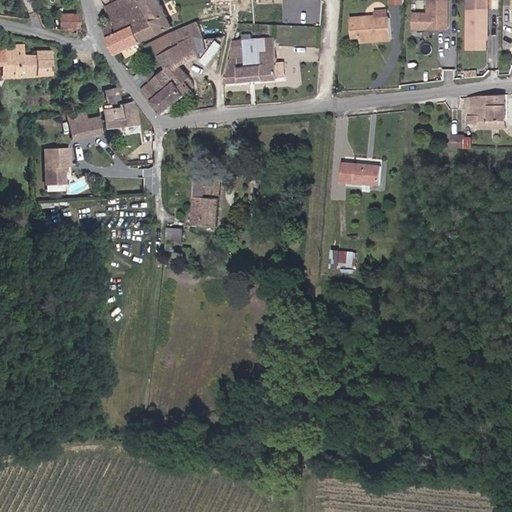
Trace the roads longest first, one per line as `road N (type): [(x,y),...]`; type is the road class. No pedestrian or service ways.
road 1 (residential): [(97,40),(160,122),(511,84)]
road 2 (unknown): [(227,115),(227,68),(243,15),(230,1)]
